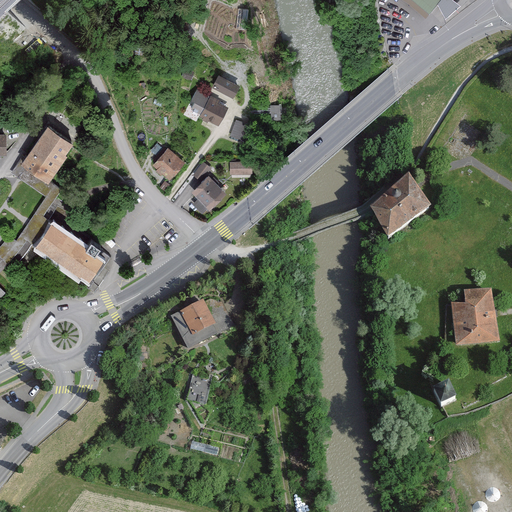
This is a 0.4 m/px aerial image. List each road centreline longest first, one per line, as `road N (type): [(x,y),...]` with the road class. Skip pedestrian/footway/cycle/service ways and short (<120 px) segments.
road 1 (secondary): [(206,244),(460,33)]
road 2 (residential): [(5,0),(76,53),(136,172),(206,244)]
